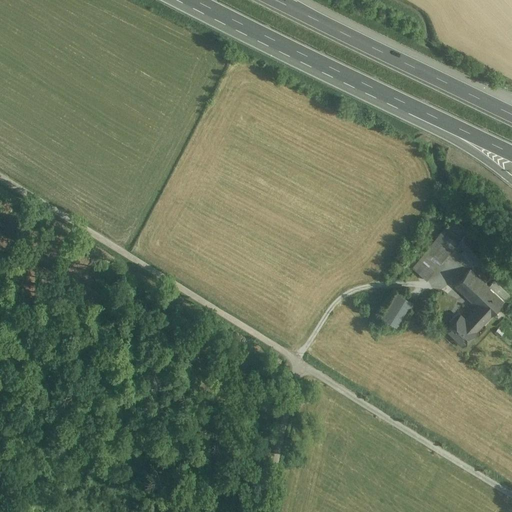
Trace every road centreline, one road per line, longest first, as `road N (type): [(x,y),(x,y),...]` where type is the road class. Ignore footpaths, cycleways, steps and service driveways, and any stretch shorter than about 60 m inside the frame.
road 1 (residential): [(300,364),(0,175)]
road 2 (motorway): [(511,114),(282,0)]
road 3 (residential): [(511,494),(300,364)]
road 4 (motorway): [(194,0),(409,106)]
road 5 (residential): [(265,511),(300,364)]
road 6 (motorway): [(409,106),(511,180)]
